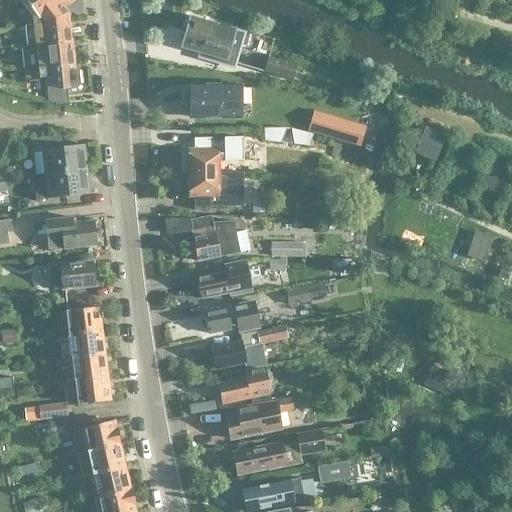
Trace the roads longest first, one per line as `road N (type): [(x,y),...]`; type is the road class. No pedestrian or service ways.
road 1 (tertiary): [(173,511),(151,404),(118,121)]
road 2 (tertiary): [(118,121),(103,0)]
